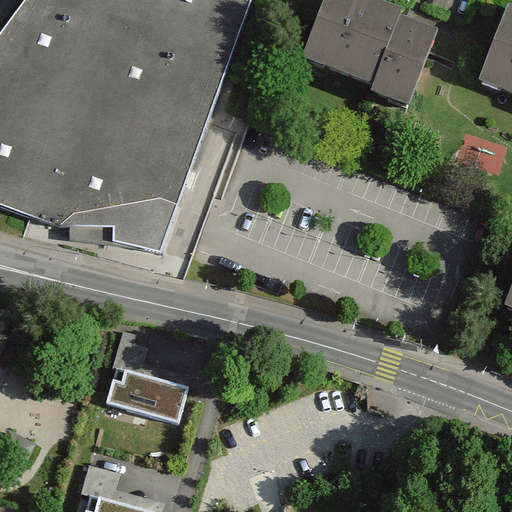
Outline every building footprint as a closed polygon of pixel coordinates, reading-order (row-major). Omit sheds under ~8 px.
[(0,208),(61,231),(74,219),(163,206),(179,213),(253,0),(27,0),(0,36),(0,208)] [(396,18),(349,0),(324,0),(300,62),(368,89),(392,28),(396,18)] [(511,14),(505,12),(477,83),(511,96),(511,14)] [(368,89),(363,100),(405,117),(434,45),(392,28),(368,89)] [(151,340),(122,332),(104,402),(181,423),(190,388),(142,375),(151,340)] [(120,476),(88,469),(77,511),(164,511),(166,505),(116,493),(120,476)]
